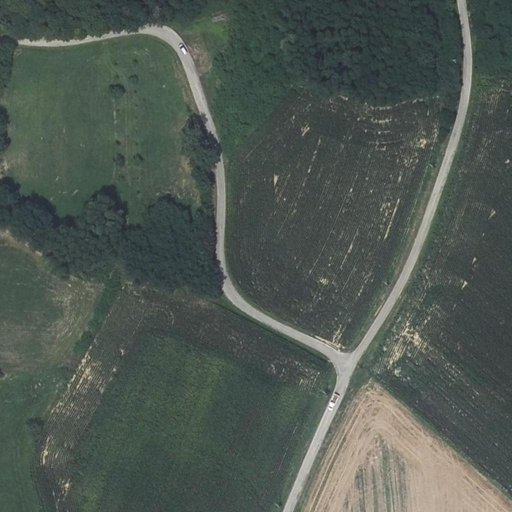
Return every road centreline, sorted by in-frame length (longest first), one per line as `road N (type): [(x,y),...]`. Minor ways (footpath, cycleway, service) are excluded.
road 1 (unclassified): [(349,366),(254,313),(224,283),(216,156),(193,78),(171,38),(146,29),(50,42),(0,37)]
road 2 (unclassified): [(461,0),(466,82),(458,126),(402,280),(349,366)]
road 3 (unclassified): [(349,366),(287,511)]
